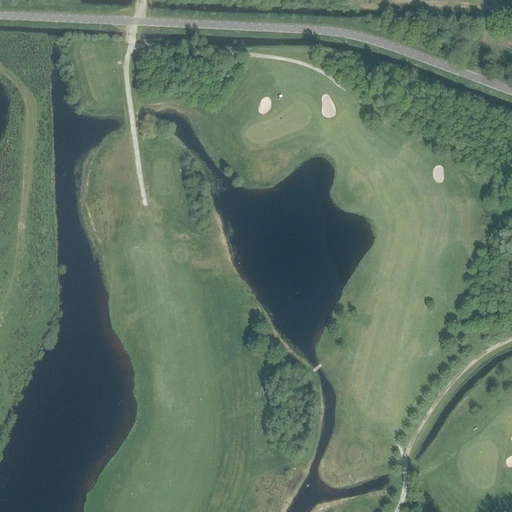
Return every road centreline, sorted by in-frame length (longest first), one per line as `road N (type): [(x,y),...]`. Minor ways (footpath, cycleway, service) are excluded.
road 1 (unclassified): [(511,92),(336,33),(0,15)]
road 2 (track): [(130,46),(284,59),(344,89)]
road 3 (track): [(511,338),(464,368),(426,417),(404,461),(396,511)]
road 4 (track): [(145,205),(126,74),(130,46)]
road 5 (track): [(391,0),(511,9)]
